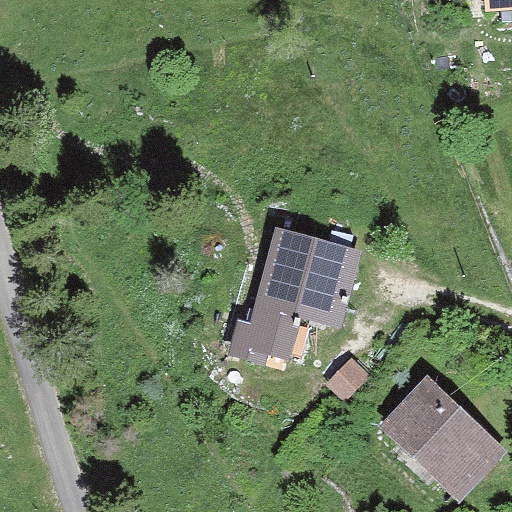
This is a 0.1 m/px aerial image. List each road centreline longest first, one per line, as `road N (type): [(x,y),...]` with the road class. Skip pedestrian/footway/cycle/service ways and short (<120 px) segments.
road 1 (unclassified): [(0,235),(83,511)]
road 2 (residential): [(394,281),(511,319)]
